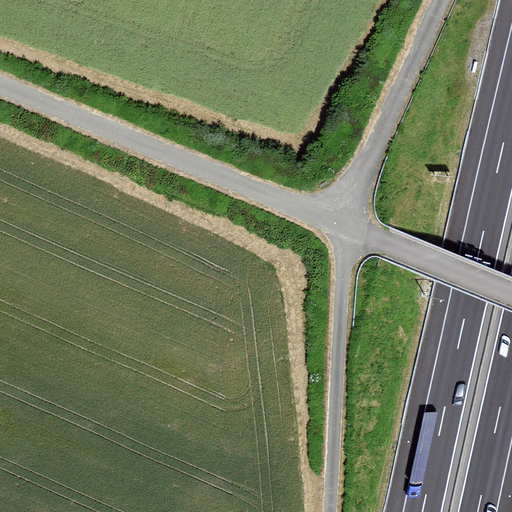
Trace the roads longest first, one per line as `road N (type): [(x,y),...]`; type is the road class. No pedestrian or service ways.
road 1 (track): [(0,80),(511,294)]
road 2 (track): [(329,511),(347,226),(442,0)]
road 3 (motorway): [(511,107),(422,511)]
road 4 (motorway): [(477,511),(511,355)]
